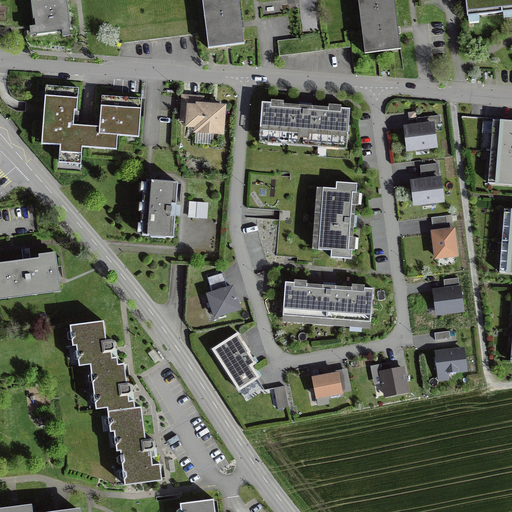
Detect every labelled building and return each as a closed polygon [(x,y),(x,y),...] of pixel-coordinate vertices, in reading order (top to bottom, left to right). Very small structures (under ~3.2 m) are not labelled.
[(31,0),(32,2),(31,2),(33,21),(35,21),(35,27),(30,28),(31,36),(36,36),(36,37),(59,34),(59,32),(62,32),(63,38),(64,38),(64,39),(70,38),(70,37),(71,37),(70,30),(71,30),(67,0),(31,0)] [(201,0),(208,50),(244,45),(242,28),(244,28),(244,25),(243,21),(241,22),(238,0),(201,0)] [(357,0),(364,55),(401,51),(399,34),(401,34),(400,30),(400,27),(398,27),(394,0),(357,0)] [(511,0),(465,0),(467,17),(468,17),(468,23),(480,22),(479,16),(503,14),(503,19),(511,18),(511,0)] [(351,47),(349,32),(277,41),(279,56),(284,56),(287,55),(291,55),(294,54),(298,54),(301,54),(305,53),(308,53),(311,52),(315,52),(319,51),(322,51),(326,50),(329,50),(332,50),(336,49),(340,49),(344,48),(348,48),(351,47)] [(99,129),(73,127),(74,112),(78,112),(79,89),(45,86),(41,146),(60,147),(58,163),(81,165),(82,148),(117,151),(118,137),(138,139),(141,100),(102,97),(99,129)] [(186,127),(195,128),(194,133),(222,135),(225,107),(203,105),(204,98),(183,96),(181,122),(186,122),(186,127)] [(271,104),(261,103),(259,136),(348,142),(350,110),(341,109),(341,112),(311,110),(312,107),(306,107),(300,106),(300,109),(271,107),(271,104)] [(417,125),(403,126),(407,153),(438,149),(435,124),(441,124),(440,116),(416,119),(417,125)] [(495,186),(511,187),(511,122),(493,121),(493,122),(483,122),(482,134),(492,134),(488,185),(495,185),(495,186)] [(421,180),(440,177),(438,164),(420,166),(421,180)] [(421,180),(410,181),(413,208),(445,204),(442,177),(440,177),(421,180)] [(166,238),(174,239),(176,217),(180,217),(181,206),(176,206),(177,202),(180,203),(182,183),(169,182),(169,181),(155,180),(155,181),(146,180),(146,185),(141,184),(141,194),(143,194),(142,205),(140,205),(139,214),(141,215),(141,226),(139,225),(138,235),(142,235),(141,238),(150,239),(150,240),(166,241),(166,238)] [(357,194),(358,184),(336,182),(335,190),(323,189),(318,252),(331,253),(331,259),(352,261),(352,252),(349,252),(350,228),(354,228),(354,222),(355,215),(351,215),(353,194),(357,194)] [(189,218),(208,220),(209,203),(190,202),(189,218)] [(498,273),(511,273),(511,210),(503,210),(498,273)] [(431,218),(433,231),(454,228),(452,215),(431,218)] [(459,258),(455,228),(454,228),(433,231),(430,231),(434,261),(459,258)] [(0,300),(61,293),(56,253),(38,255),(39,259),(28,260),(0,263),(0,300)] [(206,295),(213,321),(242,312),(234,286),(227,288),(223,274),(207,279),(211,293),(206,295)] [(444,288),(460,286),(459,278),(443,280),(444,288)] [(294,283),(285,282),(283,316),(370,323),(373,289),(365,288),(364,291),(335,289),(335,286),(329,285),(323,285),(323,288),(294,286),(294,283)] [(444,288),(432,289),(436,317),(465,313),(461,286),(460,286),(444,288)] [(125,364),(118,365),(116,345),(115,342),(111,340),(106,340),(104,321),(70,325),(72,347),(76,347),(78,367),(90,366),(95,411),(107,409),(110,433),(113,432),(116,452),(119,452),(124,486),(162,481),(160,465),(153,465),(151,452),(152,452),(156,449),(155,444),(155,438),(151,436),(145,437),(141,407),(135,408),(133,388),(133,386),(127,384),(125,364)] [(451,339),(450,332),(434,333),(435,341),(451,339)] [(238,333),(211,351),(238,393),(240,392),(245,400),(264,388),(258,380),(260,379),(259,378),(261,377),(258,371),(256,373),(252,368),(257,365),(256,363),(258,362),(255,357),(253,358),(250,355),(251,354),(238,333)] [(465,348),(434,351),(438,382),(449,381),(449,375),(468,372),(465,348)] [(476,371),(474,356),(467,356),(469,371),(476,371)] [(391,362),(370,367),(374,385),(381,384),(384,399),(410,394),(404,367),(392,370),(391,362)] [(313,377),(311,378),(316,401),(317,401),(318,406),(329,404),(328,399),(344,396),(343,394),(352,392),(348,369),(336,372),(336,373),(320,376),(319,370),(312,371),(313,377)] [(273,389),(277,410),(288,408),(284,387),(273,389)] [(216,511),(214,498),(180,502),(181,511),(216,511)] [(0,511),(81,511),(80,507),(57,510),(37,511),(33,511),(32,503),(16,505),(0,506),(0,511)]
